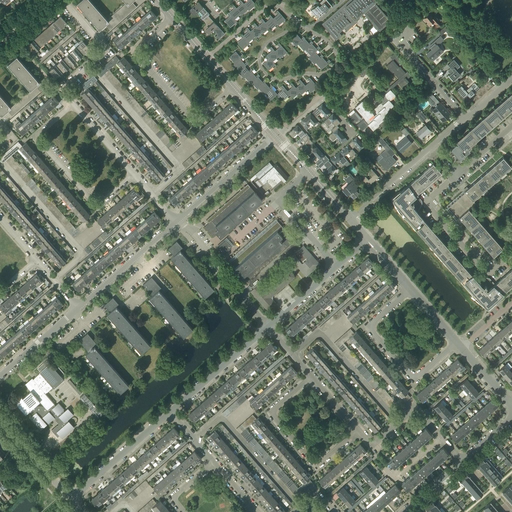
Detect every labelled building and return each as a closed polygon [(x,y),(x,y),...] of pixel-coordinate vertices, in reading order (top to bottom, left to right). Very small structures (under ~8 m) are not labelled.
[(92,4),(88,0),(81,0),(77,4),(78,4),(80,7),(81,6),(85,11),(92,4)] [(242,15),(248,9),(249,9),(244,4),(240,0),(239,1),(241,4),(236,8),(241,14),(242,15)] [(249,10),(256,5),(252,0),(248,0),(244,4),(249,9),(248,9),(249,10)] [(317,18),(332,5),(327,0),(322,0),(315,6),(314,6),(310,9),(317,18)] [(353,0),(352,0),(348,0),(322,24),(336,40),(338,39),(342,36),(339,32),(344,28),(347,31),(356,23),(355,23),(357,21),(355,19),(358,17),(359,18),(361,16),(360,15),(364,12),(365,12),(364,13),(366,15),(366,14),(368,16),(367,16),(369,18),(370,18),(374,23),(373,23),(375,25),(376,25),(377,26),(377,27),(378,29),(379,28),(380,29),(392,19),(385,11),(383,13),(375,3),(378,1),(377,0),(353,0)] [(210,14),(199,2),(189,10),(194,15),(198,11),(202,15),(200,17),(203,20),(206,23),(211,19),(208,16),(210,14)] [(111,25),(131,7),(128,5),(127,3),(107,20),(109,22),(111,25)] [(91,19),(98,12),(92,4),(85,11),(86,13),(91,19)] [(237,22),(237,21),(235,19),(241,14),(236,8),(233,4),(231,6),(234,9),(229,13),(237,22)] [(110,30),(137,7),(136,7),(133,10),(131,7),(111,25),(113,27),(110,30)] [(152,21),(156,18),(157,17),(151,10),(146,14),(152,21)] [(279,25),(285,19),(277,10),(276,12),(278,14),(273,18),(273,19),(279,25)] [(105,19),(98,12),(91,19),(92,20),(92,19),(98,26),(97,26),(100,29),(99,30),(100,30),(109,22),(107,20),(106,19),(105,19)] [(230,27),(237,22),(229,13),(229,12),(227,14),(229,16),(224,21),(230,27)] [(148,25),(152,21),(146,14),(142,18),(148,25)] [(279,25),(273,19),(273,18),(270,14),(268,16),(270,18),(266,23),(265,23),(270,28),(271,29),(277,24),(279,25)] [(433,18),(430,15),(428,17),(428,16),(424,19),(430,25),(433,22),(435,24),(439,21),(435,16),(433,18)] [(64,27),(68,24),(61,16),(57,19),(64,27)] [(143,29),(148,25),(142,18),(137,22),(143,29)] [(263,33),(270,28),(265,23),(266,23),(262,18),(260,20),(262,23),(258,27),(263,32),(262,32),(263,33)] [(61,30),(64,27),(57,19),(54,22),(61,30)] [(214,22),(211,19),(206,23),(208,26),(204,30),(209,34),(214,30),(218,35),(215,37),(218,40),(225,34),(214,21),(214,22)] [(57,33),(61,30),(54,22),(50,25),(57,33)] [(138,33),(143,29),(137,22),(132,26),(138,33)] [(263,32),(258,27),(255,23),(253,25),(255,27),(251,31),(247,27),(247,28),(255,37),(256,38),(262,32),(263,32)] [(54,36),(56,34),(57,33),(50,25),(47,28),(54,36)] [(134,37),(138,33),(132,26),(128,30),(134,37)] [(441,35),(449,29),(446,26),(439,32),(441,35)] [(50,39),(54,36),(47,28),(43,31),(50,39)] [(250,43),(249,42),(255,37),(247,28),(246,29),(248,32),(243,36),(250,43)] [(129,41),(134,37),(128,30),(123,34),(129,41)] [(47,42),(50,39),(43,31),(40,34),(47,42)] [(44,45),(47,42),(40,34),(37,37),(44,45)] [(125,45),(129,41),(123,34),(119,38),(125,45)] [(243,49),(250,43),(243,36),(242,34),(240,36),(242,38),(238,43),(243,49)] [(301,39),(297,34),(290,40),(296,46),(305,38),(304,37),(301,39)] [(432,61),(442,52),(443,52),(437,45),(444,40),(441,36),(429,47),(432,49),(427,54),(432,61)] [(40,48),(44,45),(37,37),(33,40),(40,48)] [(120,49),(125,45),(119,38),(114,42),(120,49)] [(309,43),(305,39),(305,38),(296,46),(296,47),(298,45),(304,51),(305,50),(312,44),(313,43),(312,41),(309,43)] [(37,51),(40,48),(33,40),(30,43),(37,51)] [(87,52),(90,49),(82,40),(78,43),(80,44),(87,52)] [(33,54),(35,52),(37,51),(30,43),(26,46),(33,54)] [(281,58),(287,52),(279,43),(277,44),(280,47),(275,51),(279,56),(281,58)] [(76,47),(83,55),(87,52),(80,44),(76,47)] [(316,49),(312,44),(305,50),(311,56),(320,48),(319,46),(316,49)] [(80,58),(83,55),(76,47),(73,50),(80,58)] [(279,56),(275,51),(271,47),(269,48),(272,51),(267,55),(267,56),(273,62),(279,56)] [(319,57),(315,52),(320,48),(311,56),(309,58),(314,64),(316,63),(322,57),(324,56),(322,55),(319,57)] [(76,61),(80,58),(73,50),(71,52),(69,53),(76,61)] [(240,56),(236,52),(236,51),(229,57),(235,64),(240,59),(244,56),(243,54),(240,56)] [(73,64),(76,61),(69,53),(66,56),(73,64)] [(70,67),(73,64),(66,56),(63,59),(70,67)] [(101,77),(104,75),(109,70),(117,63),(120,60),(116,56),(97,72),(101,77)] [(273,62),(267,56),(266,57),(268,60),(263,64),(269,70),(276,65),(273,62)] [(23,65),(16,58),(18,57),(17,57),(8,65),(9,64),(12,67),(16,71),(23,65)] [(121,68),(128,62),(124,57),(120,60),(117,63),(121,68)] [(327,62),(322,57),(316,63),(321,69),(331,61),(329,60),(327,62)] [(66,70),(70,67),(63,59),(59,62),(66,70)] [(244,64),(240,59),(235,64),(234,65),(239,71),(245,66),(249,63),(247,61),(244,64)] [(453,81),(460,75),(456,70),(460,66),(454,59),(448,65),(451,68),(448,70),(451,74),(449,76),(453,81)] [(63,73),(66,70),(59,62),(56,65),(63,73)] [(125,72),(132,66),(128,62),(121,68),(125,72)] [(363,77),(372,69),(366,62),(364,64),(364,65),(357,71),(363,77)] [(22,79),(29,73),(23,65),(16,71),(18,73),(17,74),(22,79)] [(59,76),(63,73),(56,65),(52,68),(56,72),(59,76)] [(129,77),(136,71),(132,66),(125,72),(129,77)] [(249,71),(245,66),(239,71),(238,72),(244,79),(245,78),(252,72),(253,71),(252,69),(249,71)] [(49,71),(56,79),(59,76),(56,72),(52,68),(49,71)] [(133,81),(140,75),(136,71),(129,77),(133,81)] [(489,80),(492,78),(486,71),(483,74),(489,80)] [(256,77),(252,72),(245,78),(251,84),(252,83),(258,77),(260,76),(258,74),(256,77)] [(36,80),(29,73),(22,79),(23,80),(24,80),(29,86),(28,87),(31,90),(30,90),(30,91),(16,103),(15,101),(9,106),(8,104),(7,105),(1,98),(0,98),(0,110),(1,111),(0,112),(3,115),(2,116),(11,108),(16,113),(12,116),(41,91),(44,89),(41,86),(38,88),(36,86),(40,83),(40,82),(39,82),(37,79),(36,80)] [(140,75),(133,81),(132,83),(136,87),(137,86),(144,80),(140,75)] [(84,92),(88,88),(95,83),(96,81),(97,80),(93,76),(80,87),(84,92)] [(262,82),(258,77),(252,83),(257,89),(258,88),(265,83),(267,81),(265,80),(262,82)] [(311,92),(318,87),(309,77),(308,79),(310,81),(305,86),(308,89),(311,92)] [(141,90),(148,84),(144,80),(137,86),(141,90)] [(302,95),(308,89),(305,86),(300,80),(298,81),(301,84),(296,88),(300,92),(302,95)] [(269,87),(265,83),(258,88),(264,95),(265,94),(272,88),(273,87),(272,85),(269,87)] [(293,98),(300,92),(296,88),(292,83),(290,84),(292,87),(288,91),(290,95),(293,98)] [(465,102),(480,89),(475,83),(466,91),(461,86),(457,90),(463,96),(461,98),(465,102)] [(145,95),(152,89),(148,84),(141,90),(145,95)] [(284,100),(290,95),(288,91),(282,85),(281,87),(283,89),(277,94),(276,95),(279,98),(280,96),(284,100)] [(390,113),(388,111),(394,106),(390,101),(396,95),(391,90),(393,87),(391,85),(384,94),(384,95),(388,100),(382,104),(381,103),(378,105),(371,111),(367,106),(364,108),(360,103),(356,107),(360,112),(359,113),(358,114),(356,111),(355,112),(350,116),(349,117),(355,123),(362,130),(368,125),(373,131),(379,125),(385,119),(384,118),(390,113)] [(92,93),(88,88),(84,92),(81,94),(85,99),(92,93)] [(271,100),(276,95),(277,94),(272,88),(265,94),(271,100)] [(149,99),(156,93),(152,89),(145,95),(149,99)] [(89,104),(96,98),(92,93),(85,99),(89,104)] [(153,104),(160,98),(156,93),(149,99),(153,104)] [(434,98),(430,94),(432,93),(426,98),(430,103),(431,101),(433,102),(435,100),(434,98)] [(464,150),(511,107),(511,94),(457,143),(457,142),(456,142),(457,143),(450,149),(460,160),(467,154),(464,150)] [(48,100),(54,107),(59,103),(53,96),(48,100)] [(94,108),(100,102),(96,98),(89,104),(94,108)] [(157,109),(164,103),(160,98),(153,104),(156,107),(157,109)] [(50,111),(54,107),(48,100),(44,104),(50,111)] [(97,113),(104,107),(100,102),(94,108),(97,113)] [(161,113),(168,107),(164,103),(157,109),(161,113)] [(233,113),(238,109),(237,108),(234,105),(232,103),(227,106),(233,113)] [(450,114),(440,104),(441,103),(432,111),(433,110),(442,121),(442,122),(451,114),(450,114)] [(45,115),(50,111),(44,104),(39,108),(45,115)] [(330,113),(322,104),(313,112),(316,115),(314,117),(318,122),(321,120),(318,116),(322,113),(325,117),(330,113)] [(229,117),(233,113),(227,106),(223,111),(229,117)] [(101,117),(108,111),(104,107),(97,113),(101,117)] [(165,118),(172,112),(168,107),(161,113),(165,118)] [(41,119),(45,115),(39,108),(35,112),(41,119)] [(105,122),(112,116),(108,111),(101,117),(105,122)] [(224,121),(229,117),(223,111),(218,114),(224,121)] [(422,113),(420,111),(416,115),(418,116),(417,116),(423,122),(427,118),(422,112),(422,113)] [(36,123),(41,119),(35,112),(30,116),(36,123)] [(169,122),(176,116),(172,112),(165,118),(169,122)] [(318,122),(314,117),(311,113),(302,120),(305,124),(302,126),(306,130),(309,128),(306,125),(310,121),(314,126),(318,122)] [(220,125),(224,121),(218,114),(214,118),(220,125)] [(340,123),(333,114),(324,122),(328,126),(332,123),(336,127),(331,130),(333,133),(338,128),(339,128),(337,126),(340,123)] [(32,127),(36,123),(30,116),(26,120),(32,127)] [(109,126),(116,120),(112,116),(105,122),(109,126)] [(173,127),(180,121),(176,116),(169,122),(173,127)] [(215,129),(220,125),(214,118),(209,122),(215,129)] [(27,131),(32,127),(26,120),(21,124),(27,131)] [(113,131),(120,125),(116,120),(109,126),(113,131)] [(177,132),(184,125),(180,121),(173,127),(177,132)] [(22,135),(27,131),(21,124),(20,122),(15,126),(22,135)] [(211,133),(215,129),(209,122),(205,126),(211,133)] [(117,135),(124,130),(120,125),(113,131),(117,135)] [(183,142),(186,140),(182,136),(184,134),(188,130),(184,125),(177,132),(181,136),(179,138),(183,142)] [(305,134),(298,125),(289,133),(293,137),(297,134),(301,138),(302,137),(304,140),(308,136),(306,133),(305,134)] [(422,139),(431,132),(425,125),(416,133),(422,139)] [(206,137),(211,133),(205,126),(200,130),(206,137)] [(254,137),(258,133),(255,129),(253,127),(252,126),(248,130),(254,137)] [(347,140),(338,129),(338,128),(333,133),(329,136),(333,141),(337,137),(341,141),(340,142),(342,145),(347,140)] [(405,136),(409,133),(404,128),(401,131),(405,136)] [(121,140),(128,134),(124,130),(117,135),(121,140)] [(201,142),(206,137),(200,130),(195,135),(201,142)] [(249,141),(254,137),(248,130),(243,134),(249,141)] [(126,145),(132,139),(128,134),(121,140),(126,145)] [(245,145),(249,141),(243,134),(239,138),(245,145)] [(308,155),(317,147),(309,139),(310,138),(308,136),(304,140),(305,142),(308,147),(304,150),(308,155)] [(360,141),(357,137),(348,144),(352,149),(356,145),(360,150),(367,144),(363,139),(360,141)] [(401,152),(412,143),(406,137),(396,146),(401,152)] [(240,149),(245,145),(239,138),(234,142),(240,149)] [(130,149),(136,143),(132,139),(126,145),(130,149)] [(11,156),(19,149),(22,146),(18,142),(0,157),(0,158),(3,163),(6,160),(11,156)] [(236,153),(240,149),(234,142),(230,146),(236,153)] [(24,153),(31,147),(26,143),(22,146),(19,149),(24,153)] [(133,154),(140,148),(136,143),(130,149),(133,154)] [(386,144),(385,143),(382,145),(386,149),(381,153),(384,156),(378,162),(386,171),(396,161),(388,152),(391,149),(387,143),(386,144)] [(356,153),(352,149),(348,144),(340,152),(344,156),(348,153),(351,157),(356,153)] [(231,157),(236,153),(230,146),(225,150),(231,157)] [(28,158),(35,152),(31,147),(24,153),(28,158)] [(324,156),(317,147),(308,155),(312,159),(316,156),(320,160),(321,159),(323,162),(327,158),(325,155),(324,156)] [(138,159),(144,153),(140,148),(133,154),(138,159)] [(226,161),(231,157),(225,150),(220,154),(226,161)] [(32,163),(39,157),(35,152),(28,158),(32,163)] [(347,161),(344,156),(340,152),(331,160),(335,164),(339,160),(343,165),(345,163),(347,161)] [(141,163),(148,157),(144,153),(138,159),(141,163)] [(222,165),(226,161),(220,154),(216,158),(222,165)] [(363,159),(369,167),(359,176),(368,186),(379,177),(371,168),(374,165),(366,156),(363,159)] [(36,167),(42,161),(39,157),(32,163),(36,167)] [(146,168),(152,162),(148,157),(141,163),(146,168)] [(511,166),(503,157),(503,158),(504,158),(466,192),(465,191),(464,191),(466,192),(448,208),(458,220),(461,217),(494,255),(494,256),(494,255),(493,256),(494,256),(503,248),(502,248),(502,249),(468,210),(469,210),(469,209),(476,203),(473,200),(472,199),(510,166),(511,166),(511,167),(511,166)] [(217,169),(222,165),(216,158),(211,162),(217,169)] [(327,177),(336,169),(328,160),(329,160),(327,158),(323,162),(324,164),(327,169),(323,172),(327,177)] [(40,172),(47,166),(42,161),(36,167),(40,172)] [(149,172),(156,166),(152,162),(146,168),(149,172)] [(213,173),(217,169),(211,162),(207,166),(213,173)] [(273,167),(269,162),(255,175),(259,179),(255,182),(260,187),(267,181),(274,189),(283,181),(284,182),(288,178),(276,164),(273,167)] [(441,173),(433,163),(433,164),(434,165),(431,167),(430,167),(424,172),(424,173),(418,179),(417,178),(411,184),(408,187),(408,186),(401,192),(401,191),(400,192),(401,192),(399,194),(398,193),(394,197),(394,196),(393,197),(394,197),(393,198),(392,198),(392,199),(392,200),(394,202),(397,207),(400,212),(401,212),(404,216),(405,217),(405,216),(408,219),(414,225),(413,226),(419,232),(420,232),(425,238),(424,238),(430,245),(431,244),(436,251),(438,255),(446,248),(416,212),(417,211),(415,210),(419,204),(419,203),(419,202),(414,197),(416,195),(415,194),(440,172),(441,173)] [(44,176),(51,170),(47,166),(40,172),(44,176)] [(153,177),(160,171),(156,166),(149,172),(153,177)] [(208,177),(213,173),(207,166),(202,170),(208,177)] [(48,181),(55,175),(51,170),(44,176),(48,181)] [(204,181),(208,177),(202,170),(198,174),(204,181)] [(157,181),(164,175),(160,171),(153,177),(157,181)] [(199,185),(204,181),(198,174),(193,178),(199,185)] [(353,199),(360,193),(354,186),(358,182),(350,174),(344,179),(348,184),(343,189),(347,195),(349,194),(353,199)] [(52,185),(59,179),(55,175),(48,181),(52,185)] [(195,189),(199,185),(193,178),(188,182),(195,189)] [(56,190),(63,184),(59,179),(52,185),(56,190)] [(190,193),(195,189),(188,182),(184,186),(190,193)] [(221,237),(262,201),(247,183),(201,223),(214,237),(218,234),(221,237)] [(60,195),(67,188),(63,184),(56,190),(60,195)] [(185,197),(190,193),(184,186),(179,190),(185,197)] [(64,199),(71,193),(67,188),(60,195),(64,199)] [(142,197),(137,192),(134,188),(130,192),(136,199),(137,201),(142,197)] [(181,201),(185,197),(179,190),(175,194),(181,201)] [(0,199),(3,203),(10,197),(6,192),(0,197),(0,199)] [(131,203),(136,199),(130,192),(125,196),(131,203)] [(68,204),(75,198),(71,193),(64,199),(68,204)] [(176,205),(181,201),(175,194),(168,200),(171,204),(173,202),(176,205)] [(127,207),(131,203),(125,196),(121,200),(127,207)] [(7,208),(14,202),(10,197),(3,203),(7,208)] [(72,208),(79,202),(75,198),(68,204),(72,208)] [(122,211),(127,207),(121,200),(116,204),(122,211)] [(17,204),(14,202),(7,208),(11,212),(18,206),(20,204),(19,202),(17,204)] [(76,213),(83,207),(79,202),(72,208),(76,213)] [(118,215),(122,211),(116,204),(112,208),(118,215)] [(15,217),(22,211),(18,206),(11,212),(15,217)] [(80,217),(87,211),(83,207),(76,213),(80,217)] [(113,219),(118,215),(112,208),(107,212),(113,219)] [(19,221),(26,215),(22,211),(15,217),(19,221)] [(84,222),(87,219),(91,216),(87,211),(80,217),(84,222)] [(108,223),(113,219),(107,212),(102,216),(108,223)] [(156,223),(161,219),(155,212),(150,216),(156,223)] [(24,226),(30,220),(26,215),(19,221),(24,226)] [(104,227),(108,223),(102,216),(98,221),(104,227)] [(152,227),(156,223),(150,216),(146,220),(152,227)] [(28,231),(35,225),(30,220),(24,226),(28,231)] [(147,231),(152,227),(146,220),(141,224),(147,231)] [(142,235),(147,231),(141,224),(136,228),(142,235)] [(294,240),(285,230),(280,224),(272,225),(230,261),(254,288),(291,255),(290,255),(286,259),(280,253),(294,240)] [(32,235),(39,229),(35,225),(28,231),(32,235)] [(138,238),(142,235),(136,228),(132,232),(138,238)] [(36,240),(43,234),(39,229),(32,235),(36,240)] [(133,243),(138,238),(132,232),(127,236),(133,243)] [(40,244),(47,238),(43,234),(36,240),(40,244)] [(129,247),(133,243),(127,236),(123,240),(129,247)] [(44,249),(51,243),(47,238),(40,244),(44,249)] [(124,251),(129,247),(123,240),(118,244),(124,251)] [(213,289),(182,254),(183,253),(181,250),(183,248),(177,241),(168,249),(174,256),(171,258),(171,259),(172,258),(174,261),(175,261),(181,267),(180,268),(186,274),(192,280),(191,280),(197,287),(197,286),(203,293),(202,293),(205,296),(204,297),(205,297),(214,289),(214,288),(213,289)] [(223,254),(231,247),(226,241),(218,248),(223,254)] [(48,253),(55,247),(51,243),(44,249),(48,253)] [(119,255),(124,251),(118,244),(113,248),(119,255)] [(320,264),(303,245),(289,257),(290,258),(290,257),(297,265),(296,265),(306,277),(320,264)] [(52,258),(59,252),(56,249),(55,247),(48,253),(52,258)] [(115,259),(119,255),(113,248),(109,252),(115,259)] [(477,283),(446,248),(438,255),(441,258),(442,257),(447,264),(452,271),(453,270),(458,276),(458,277),(464,283),(470,289),(469,290),(472,293),(471,293),(472,294),(475,298),(476,298),(480,302),(484,305),(484,306),(487,308),(488,308),(489,308),(490,307),(494,303),(495,303),(494,302),(495,300),(496,301),(496,300),(502,294),(502,293),(505,290),(505,291),(511,285),(511,283),(511,270),(495,286),(494,285),(493,286),(488,281),(487,281),(486,281),(480,284),(478,282),(477,283)] [(56,262),(62,256),(59,252),(52,258),(56,262)] [(110,263),(115,259),(109,252),(104,256),(110,263)] [(60,267),(67,261),(62,256),(56,262),(60,267)] [(106,267),(110,263),(104,256),(100,260),(106,267)] [(370,268),(374,264),(368,257),(363,261),(370,268)] [(101,271),(106,267),(100,260),(95,264),(101,271)] [(365,272),(370,268),(363,261),(359,265),(365,272)] [(97,275),(101,271),(95,264),(91,268),(97,275)] [(361,276),(365,272),(359,265),(355,269),(361,276)] [(92,279),(97,275),(91,268),(86,272),(92,279)] [(271,298),(295,276),(288,268),(264,289),(259,284),(250,291),(267,311),(276,303),(271,298)] [(356,280),(361,276),(355,269),(350,273),(356,280)] [(88,283),(92,279),(86,272),(82,276),(88,283)] [(351,284),(356,280),(350,273),(345,277),(351,284)] [(42,281),(39,278),(36,274),(32,278),(38,285),(39,287),(44,283),(42,281)] [(83,287),(88,283),(82,276),(77,280),(83,287)] [(192,329),(161,294),(162,293),(161,292),(159,290),(162,288),(152,277),(143,285),(153,296),(150,298),(150,299),(151,298),(153,301),(154,301),(159,307),(159,308),(164,314),(165,314),(171,320),(170,320),(176,327),(176,326),(182,333),(181,333),(184,336),(183,337),(184,337),(193,329),(193,328),(192,329)] [(347,288),(351,284),(345,277),(341,281),(347,288)] [(33,289),(38,285),(32,278),(27,282),(33,289)] [(78,291),(83,287),(77,280),(72,284),(78,291)] [(390,291),(394,287),(388,280),(384,284),(390,291)] [(342,292),(347,288),(341,281),(336,285),(342,292)] [(29,293),(33,289),(27,282),(23,286),(29,293)] [(385,295),(390,291),(384,284),(379,288),(385,295)] [(338,296),(342,292),(336,285),(332,289),(338,296)] [(24,297),(29,293),(23,286),(18,290),(24,297)] [(381,299),(385,295),(379,288),(375,292),(381,299)] [(333,300),(338,296),(332,289),(327,293),(333,300)] [(20,301),(24,297),(18,290),(14,294),(20,301)] [(376,303),(381,299),(375,292),(370,296),(376,303)] [(329,304),(333,300),(327,293),(323,297),(329,304)] [(15,305),(20,301),(14,294),(9,298),(15,305)] [(372,307),(376,303),(370,296),(366,300),(372,307)] [(63,304),(60,301),(57,297),(52,301),(58,308),(63,304)] [(149,345),(119,311),(120,310),(118,308),(117,307),(119,304),(113,297),(104,305),(110,312),(107,315),(108,315),(111,318),(111,317),(117,323),(116,324),(122,330),(123,330),(128,336),(127,337),(133,343),(134,343),(139,349),(141,352),(141,353),(145,350),(151,345),(150,345),(149,345)] [(324,308),(329,304),(323,297),(318,301),(324,308)] [(11,309),(15,305),(9,298),(5,302),(11,309)] [(367,311),(372,307),(366,300),(361,304),(367,311)] [(54,312),(56,310),(58,308),(52,301),(48,305),(54,312)] [(319,312),(324,308),(318,301),(313,305),(319,312)] [(0,306),(6,313),(11,309),(5,302),(0,305),(0,306)] [(362,315),(367,311),(361,304),(356,308),(362,315)] [(49,316),(54,312),(48,305),(43,309),(49,316)] [(315,316),(319,312),(313,305),(309,309),(315,316)] [(358,319),(362,315),(356,308),(352,312),(358,319)] [(45,320),(49,316),(43,309),(39,313),(45,320)] [(310,320),(315,316),(309,309),(304,313),(310,320)] [(353,323),(358,319),(352,312),(347,316),(353,323)] [(40,324),(45,320),(39,313),(34,317),(40,324)] [(306,324),(310,320),(304,313),(300,317),(306,324)] [(35,328),(40,324),(34,317),(29,321),(35,328)] [(301,328),(306,324),(300,317),(295,321),(301,328)] [(31,332),(35,328),(29,321),(25,325),(31,332)] [(297,332),(301,328),(295,321),(291,325),(297,332)] [(26,336),(31,332),(25,325),(20,329),(26,336)] [(292,336),(297,332),(291,325),(286,329),(292,336)] [(508,336),(511,331),(507,326),(502,330),(508,336)] [(22,340),(26,336),(20,329),(16,333),(22,340)] [(503,340),(508,336),(502,330),(497,334),(503,340)] [(350,337),(349,338),(352,340),(350,342),(351,344),(353,342),(360,336),(356,332),(354,333),(352,335),(350,337)] [(17,344),(22,340),(16,333),(11,337),(17,344)] [(128,386),(97,351),(98,350),(97,348),(95,347),(98,344),(88,333),(79,341),(89,352),(86,355),(89,358),(90,357),(95,363),(95,364),(100,370),(101,370),(106,376),(106,377),(112,383),(118,389),(117,389),(120,392),(119,393),(120,393),(129,385),(128,386)] [(498,344),(503,340),(497,334),(493,338),(498,344)] [(357,347),(364,341),(360,336),(353,342),(357,347)] [(13,348),(17,344),(11,337),(7,341),(13,348)] [(494,348),(498,344),(493,338),(488,342),(494,348)] [(8,352),(13,348),(7,341),(2,345),(8,352)] [(361,351),(368,345),(364,341),(357,347),(361,351)] [(489,352),(494,348),(488,342),(484,346),(489,352)] [(272,354),(277,350),(276,349),(274,346),(271,343),(266,347),(272,354)] [(365,356),(372,350),(368,345),(361,351),(365,356)] [(489,352),(484,346),(479,350),(485,357),(489,352)] [(268,358),(272,354),(266,347),(262,351),(268,358)] [(310,359),(317,353),(313,348),(306,354),(310,359)] [(369,360),(376,354),(372,350),(365,356),(369,360)] [(263,361),(268,358),(262,351),(257,355),(263,361)] [(350,361),(356,356),(352,352),(346,357),(350,361)] [(314,364),(321,357),(317,353),(310,359),(314,364)] [(373,365),(380,359),(376,354),(369,360),(373,365)] [(258,366),(263,361),(257,355),(252,359),(258,366)] [(318,368),(325,362),(321,357),(314,364),(318,368)] [(254,369),(258,366),(252,359),(248,363),(254,369)] [(378,370),(384,364),(380,359),(373,365),(378,370)] [(459,370),(463,366),(457,359),(453,363),(459,370)] [(322,372),(329,366),(325,362),(318,368),(322,372)] [(54,368),(50,363),(49,363),(46,366),(40,371),(40,372),(41,373),(40,374),(40,373),(35,378),(36,379),(34,380),(32,378),(32,379),(26,384),(25,384),(29,389),(15,401),(26,413),(27,412),(31,417),(31,418),(41,429),(47,424),(45,422),(47,421),(48,423),(54,418),(56,419),(55,420),(59,424),(58,426),(57,425),(52,430),(58,437),(59,436),(58,436),(60,435),(62,438),(74,427),(69,421),(68,422),(67,420),(73,415),(68,409),(64,412),(63,410),(64,409),(59,403),(54,407),(53,405),(55,404),(45,392),(46,391),(47,392),(52,388),(52,387),(53,386),(55,387),(54,388),(55,388),(64,379),(61,376),(62,375),(63,375),(65,373),(57,365),(55,367),(54,368)] [(249,374),(254,369),(248,363),(243,367),(249,374)] [(454,374),(459,370),(453,363),(448,367),(454,374)] [(382,374),(388,368),(384,364),(378,370),(382,374)] [(503,375),(509,370),(505,365),(499,371),(503,375)] [(293,377),(297,373),(291,366),(286,370),(293,377)] [(326,377),(333,371),(329,366),(322,372),(326,377)] [(362,375),(368,370),(364,366),(358,370),(362,375)] [(246,379),(251,375),(249,374),(243,367),(239,371),(245,377),(245,378),(246,379)] [(450,378),(454,374),(448,367),(444,371),(450,378)] [(386,379),(392,373),(388,368),(382,374),(386,379)] [(288,381),(293,377),(286,370),(282,374),(288,381)] [(366,380),(372,375),(368,370),(362,375),(366,380)] [(507,380),(511,375),(511,372),(509,370),(503,375),(507,380)] [(240,381),(245,378),(245,377),(239,371),(234,375),(240,381)] [(330,382),(337,376),(333,371),(326,377),(330,382)] [(445,382),(450,378),(444,371),(439,375),(445,382)] [(390,383),(396,377),(392,373),(386,379),(390,383)] [(283,385),(288,381),(282,374),(277,378),(283,385)] [(236,385),(240,381),(234,375),(230,378),(236,385)] [(441,386),(445,382),(439,375),(435,379),(441,386)] [(334,386),(341,380),(337,376),(330,382),(334,386)] [(394,388),(400,382),(396,377),(390,383),(394,388)] [(233,391),(237,387),(236,386),(236,385),(230,378),(225,383),(231,390),(233,391)] [(279,389),(283,385),(277,378),(273,382),(279,389)] [(343,379),(341,380),(334,386),(338,391),(345,385),(343,382),(345,380),(343,379)] [(436,390),(441,386),(435,379),(430,383),(436,390)] [(464,389),(471,384),(467,379),(460,385),(464,389)] [(80,395),(82,393),(70,380),(68,381),(80,395)] [(274,393),(279,389),(273,382),(268,386),(274,393)] [(398,392),(404,386),(400,382),(394,388),(398,392)] [(226,394),(231,390),(225,383),(220,387),(226,394)] [(431,394),(436,390),(430,383),(425,387),(431,394)] [(468,394),(475,388),(471,384),(464,389),(468,394)] [(342,395),(349,389),(345,385),(338,391),(342,395)] [(270,397),(274,393),(268,386),(264,390),(270,397)] [(402,397),(402,396),(405,395),(407,393),(409,391),(404,386),(398,392),(402,397)] [(222,398),(226,394),(220,387),(216,391),(222,398)] [(427,398),(431,394),(425,387),(421,391),(427,398)] [(472,399),(479,393),(475,388),(468,394),(472,399)] [(346,400),(353,394),(349,389),(342,395),(346,400)] [(265,401),(270,397),(264,390),(259,394),(265,401)] [(217,402),(222,398),(216,391),(211,395),(217,402)] [(422,402),(427,398),(421,391),(416,395),(422,402)] [(386,402),(392,397),(388,393),(382,398),(386,402)] [(97,416),(102,412),(86,394),(81,398),(97,416)] [(261,405),(265,401),(259,394),(255,398),(261,405)] [(350,404),(357,398),(353,394),(346,400),(350,404)] [(213,406),(217,402),(211,395),(207,399),(213,406)] [(254,398),(253,396),(248,400),(250,402),(256,409),(261,405),(255,398),(254,398)] [(357,398),(350,404),(354,409),(361,403),(363,401),(359,397),(357,398)] [(391,407),(396,402),(392,397),(386,402),(391,407)] [(208,410),(213,406),(207,399),(202,403),(208,410)] [(494,410),(498,406),(493,399),(488,403),(494,410)] [(438,412),(445,406),(441,402),(434,407),(438,412)] [(208,410),(202,403),(198,407),(204,414),(206,416),(210,412),(208,410)] [(358,413),(365,407),(361,403),(354,409),(358,413)] [(489,414),(494,410),(488,403),(483,407),(489,414)] [(442,417),(449,411),(445,406),(438,412),(442,417)] [(199,418),(204,414),(198,407),(193,411),(199,418)] [(362,418),(369,412),(365,407),(358,413),(362,418)] [(485,418),(489,414),(483,407),(479,411),(485,418)] [(194,422),(199,418),(193,411),(188,415),(194,422)] [(446,422),(453,416),(449,411),(442,417),(446,422)] [(480,422),(485,418),(479,411),(474,415),(480,422)] [(366,423),(373,417),(369,412),(362,418),(366,423)] [(475,426),(480,422),(474,415),(470,419),(475,426)] [(256,428),(263,422),(259,417),(257,419),(254,421),(252,423),(256,428)] [(371,427),(377,421),(373,417),(366,423),(371,427)] [(471,430),(475,426),(470,419),(465,423),(471,430)] [(371,427),(375,432),(375,431),(378,429),(381,426),(377,421),(371,427)] [(260,432),(266,426),(263,422),(256,428),(260,432)] [(466,434),(471,430),(465,423),(460,427),(466,434)] [(264,437),(270,431),(266,426),(260,432),(264,437)] [(462,438),(466,434),(460,427),(456,431),(462,438)] [(175,438),(180,435),(174,428),(169,432),(175,438)] [(428,438),(432,435),(426,428),(422,431),(428,438)] [(208,443),(218,435),(215,431),(207,438),(209,440),(207,442),(208,443)] [(268,442),(274,435),(270,431),(264,437),(268,442)] [(424,441),(428,438),(422,431),(418,435),(424,441)] [(457,442),(462,438),(456,431),(451,435),(457,442)] [(171,442),(175,438),(169,432),(165,436),(171,442)] [(248,442),(254,437),(250,433),(244,438),(248,442)] [(213,445),(221,438),(218,435),(208,443),(209,444),(211,443),(213,445)] [(272,446),(278,440),(274,435),(268,442),(272,446)] [(421,445),(424,441),(418,435),(415,438),(421,445)] [(166,446),(171,442),(165,436),(160,440),(166,446)] [(252,447),(258,442),(254,437),(248,442),(252,447)] [(214,450),(224,441),(221,438),(213,445),(215,447),(213,449),(214,450)] [(417,448),(421,445),(415,438),(411,441),(417,448)] [(127,494),(186,442),(185,440),(182,443),(181,442),(179,444),(180,445),(126,493),(127,494)] [(162,450),(166,446),(160,440),(156,444),(162,450)] [(276,451),(283,445),(278,440),(272,446),(276,451)] [(219,452),(227,445),(224,441),(214,450),(215,451),(217,450),(219,452)] [(413,451),(417,448),(411,441),(407,444),(413,451)] [(256,452),(262,447),(258,442),(252,447),(256,452)] [(157,454),(162,450),(156,444),(151,448),(157,454)] [(362,455),(366,451),(360,444),(356,449),(362,455)] [(409,455),(413,451),(407,444),(403,448),(409,455)] [(220,457),(230,448),(227,445),(219,452),(221,454),(219,456),(220,457)] [(280,455),(287,449),(283,445),(276,451),(280,455)] [(260,456),(266,451),(262,447),(256,452),(260,456)] [(445,458),(449,454),(443,447),(439,451),(445,458)] [(153,458),(157,454),(151,448),(147,452),(153,458)] [(225,458),(233,452),(230,448),(220,457),(221,458),(223,456),(225,458)] [(406,458),(409,455),(403,448),(400,451),(406,458)] [(284,460),(291,454),(287,449),(280,455),(284,460)] [(357,459),(362,455),(356,449),(351,453),(357,459)] [(200,464),(201,463),(199,461),(202,459),(195,451),(191,454),(200,464)] [(265,461),(270,456),(266,451),(260,456),(265,461)] [(402,461),(406,458),(400,451),(396,454),(402,461)] [(442,461),(445,458),(439,451),(436,454),(442,461)] [(148,462),(153,458),(147,452),(142,455),(148,462)] [(226,464),(236,455),(233,452),(225,458),(227,461),(225,462),(226,464)] [(352,463),(357,459),(351,453),(346,456),(352,463)] [(200,464),(191,454),(188,457),(195,465),(197,463),(198,465),(200,464)] [(288,464),(295,458),(291,454),(284,460),(288,464)] [(398,464),(402,461),(396,454),(392,458),(398,464)] [(438,464),(442,461),(436,454),(432,457),(438,464)] [(144,466),(148,462),(142,455),(138,459),(144,466)] [(231,465),(239,458),(236,455),(226,464),(227,465),(229,463),(231,465)] [(269,465),(274,460),(270,456),(265,461),(269,465)] [(348,467),(352,463),(346,456),(342,460),(348,467)] [(483,456),(474,464),(478,468),(488,459),(487,460),(483,456)] [(193,470),(194,469),(192,467),(195,465),(188,457),(184,460),(193,470)] [(434,467),(438,464),(432,457),(428,461),(434,467)] [(232,470),(242,462),(239,458),(231,465),(233,467),(231,469),(232,470)] [(292,469),(299,463),(295,458),(288,464),(292,469)] [(394,468),(398,464),(392,458),(388,461),(394,468)] [(139,470),(144,466),(138,459),(133,463),(139,470)] [(488,459),(478,468),(479,468),(483,472),(491,464),(488,459)] [(193,470),(184,460),(181,463),(188,471),(190,469),(192,471),(193,470)] [(273,470),(278,465),(274,460),(269,465),(273,470)] [(343,471),(348,467),(342,460),(337,464),(343,471)] [(430,471),(434,467),(428,461),(424,464),(430,471)] [(237,472),(245,465),(242,462),(232,470),(233,472),(235,470),(237,472)] [(134,474),(139,470),(133,463),(128,468),(134,474)] [(186,476),(187,475),(186,473),(188,471),(181,463),(178,466),(186,476)] [(296,473),(303,467),(299,463),(292,469),(296,473)] [(339,475),(343,471),(337,464),(333,468),(339,475)] [(426,474),(430,471),(424,464),(421,467),(426,474)] [(491,464),(483,472),(486,476),(495,468),(491,464)] [(238,477),(248,468),(245,465),(237,472),(239,474),(237,476),(238,477)] [(277,474),(282,470),(278,465),(273,470),(277,474)] [(186,476),(178,466),(174,469),(181,477),(183,475),(185,477),(186,476)] [(364,477),(371,471),(366,466),(360,472),(364,477)] [(300,478),(307,472),(303,467),(296,473),(300,478)] [(423,477),(426,474),(421,467),(417,471),(423,477)] [(130,479),(134,474),(128,468),(124,472),(130,479)] [(243,479),(251,472),(248,468),(238,477),(239,478),(241,477),(243,479)] [(334,479),(339,475),(333,468),(328,472),(334,479)] [(495,468),(486,476),(490,480),(499,473),(495,468)] [(179,482),(181,481),(179,479),(181,477),(174,469),(171,472),(179,482)] [(281,479),(286,474),(282,470),(277,474),(281,479)] [(368,482),(375,476),(371,471),(364,477),(368,482)] [(419,481),(423,477),(417,471),(413,474),(419,481)] [(125,483),(130,479),(124,472),(119,476),(125,483)] [(179,482),(171,472),(167,475),(174,483),(176,481),(178,483),(179,482)] [(244,484),(254,475),(251,472),(243,479),(245,481),(243,483),(244,484)] [(307,480),(309,479),(311,477),(307,472),(300,478),(304,483),(305,482),(307,480)] [(330,483),(334,479),(328,472),(324,476),(330,483)] [(465,472),(458,478),(462,482),(469,476),(465,472)] [(499,473),(490,480),(494,485),(503,477),(499,473)] [(285,483),(290,479),(286,474),(281,479),(285,483)] [(415,484),(419,481),(413,474),(409,477),(415,484)] [(173,488),(174,487),(172,485),(174,483),(167,475),(164,478),(173,488)] [(249,486),(257,479),(254,475),(244,484),(245,485),(247,483),(249,486)] [(120,487),(125,483),(119,476),(114,480),(120,487)] [(325,487),(330,483),(324,476),(319,481),(325,487)] [(372,486),(379,481),(375,476),(368,482),(372,486)] [(469,476),(462,482),(465,486),(472,481),(469,477),(469,476)] [(411,487),(415,484),(409,477),(405,480),(411,487)] [(173,488),(164,478),(161,481),(167,489),(170,487),(171,489),(173,488)] [(250,491),(260,482),(257,479),(249,486),(251,488),(249,490),(250,491)] [(289,488),(294,483),(290,479),(285,483),(289,488)] [(116,491),(120,487),(114,480),(110,484),(116,491)] [(407,491),(411,487),(405,480),(402,484),(407,491)] [(166,494),(167,493),(165,491),(167,489),(161,481),(157,484),(166,494)] [(472,481),(465,486),(469,490),(476,485),(472,481)] [(255,492),(263,486),(260,482),(250,491),(251,492),(253,490),(255,492)] [(293,493),(298,488),(294,483),(289,488),(293,493)] [(111,495),(116,491),(110,484),(105,488),(111,495)] [(166,494),(157,484),(154,487),(160,495),(163,493),(165,495),(166,494)] [(396,496),(401,491),(395,484),(390,489),(396,496)] [(476,485),(469,490),(473,495),(479,489),(476,485)] [(256,498),(266,489),(263,486),(255,492),(257,495),(255,496),(256,498)] [(341,497),(347,492),(343,487),(336,493),(341,497)] [(511,490),(509,487),(502,492),(506,496),(511,491),(511,490)] [(107,499),(111,495),(105,488),(101,492),(107,499)] [(261,499),(269,492),(266,489),(256,498),(257,499),(259,497),(261,499)] [(391,500),(396,496),(390,489),(385,494),(391,500)] [(479,489),(473,495),(476,499),(483,493),(479,489)] [(102,503),(107,499),(101,492),(96,496),(102,503)] [(262,504),(272,496),(269,492),(261,499),(263,501),(261,503),(262,504)] [(345,502),(351,496),(347,492),(341,497),(345,502)] [(385,505),(391,500),(385,494),(380,498),(385,505)] [(97,507),(102,503),(96,496),(91,500),(97,507)] [(267,506),(274,499),(272,496),(262,504),(263,505),(265,504),(267,506)] [(349,507),(355,501),(351,496),(345,502),(349,507)] [(380,509),(385,505),(380,498),(374,503),(380,509)] [(268,511),(277,502),(274,499),(267,506),(269,508),(267,510),(268,511)] [(157,503),(155,505),(152,507),(155,511),(165,502),(164,501),(162,503),(160,500),(157,503)] [(431,501),(425,507),(429,511),(435,505),(431,501)] [(156,511),(160,511),(166,507),(164,505),(166,504),(165,502),(155,511),(156,511)] [(271,511),(273,511),(280,506),(277,502),(268,511),(271,511)] [(373,511),(377,511),(380,509),(374,503),(369,507),(373,511)] [(490,503),(484,509),(486,511),(488,511),(494,507),(490,503)]
